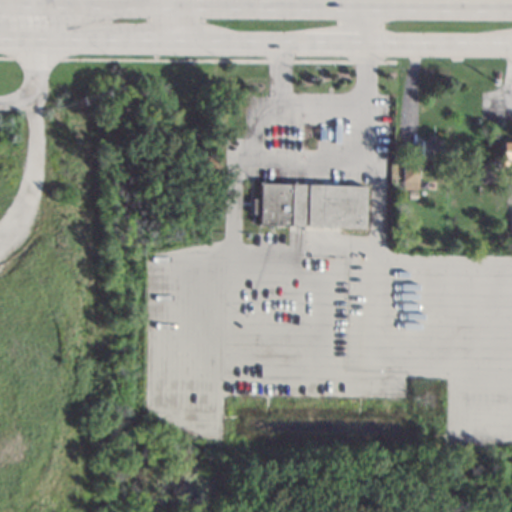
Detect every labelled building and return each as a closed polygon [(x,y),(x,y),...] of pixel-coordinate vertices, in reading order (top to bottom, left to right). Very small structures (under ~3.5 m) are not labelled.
[(433,134),(433,139),(440,139),(440,161),(419,160),(420,139),(427,139),(427,134),(433,134)] [(511,161),(504,161),(504,166),(499,166),(499,140),(511,140),(511,161)] [(415,189),(400,189),(400,163),(414,164),(416,164),(415,189)] [(362,227),(256,224),(256,213),(250,213),(250,197),(258,198),(258,182),(363,185),(362,227)] [(453,243),(445,243),(445,231),(453,231),(453,243)]
